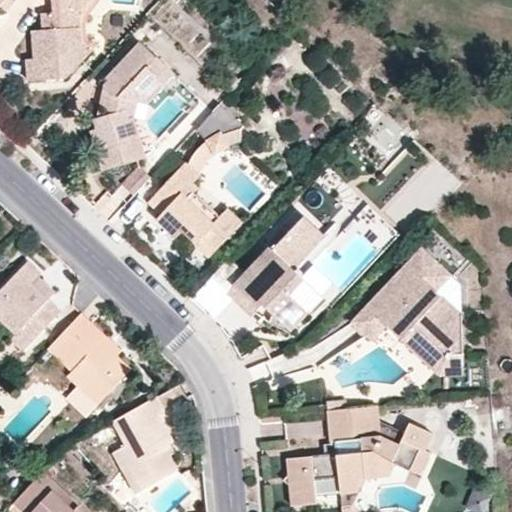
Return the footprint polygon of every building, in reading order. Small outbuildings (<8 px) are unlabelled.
[(82,43),(79,9),(87,0),(54,0),(55,11),(43,12),(44,28),(34,29),(36,58),(27,58),(29,79),(66,76),(90,51),(82,43)] [(148,65),(157,58),(140,42),(106,77),(108,80),(103,85),(113,96),(122,98),(120,111),(108,114),(94,119),(97,129),(92,131),(104,171),(148,157),(135,114),(127,112),(130,100),(139,101),(149,105),(168,84),(148,65)] [(176,76),(157,58),(148,65),(168,84),(176,76)] [(122,98),(113,96),(108,114),(120,111),(122,98)] [(135,114),(139,101),(130,100),(127,112),(135,114)] [(227,148),(219,134),(205,141),(213,156),(227,148)] [(213,156),(205,141),(192,154),(185,167),(196,178),(203,164),(213,156)] [(123,183),(135,194),(153,175),(141,164),(123,183)] [(185,167),(183,165),(148,203),(161,215),(159,217),(154,221),(174,240),(180,233),(193,245),(192,246),(207,260),(240,224),(225,210),(212,224),(211,225),(196,211),(191,216),(180,206),(186,199),(196,189),(190,184),(196,178),(185,167)] [(195,205),(192,203),(190,201),(186,199),(180,206),(191,216),(196,211),(211,225),(212,224),(210,219),(208,217),(206,215),(203,212),(201,210),(197,207),(195,205)] [(161,215),(148,203),(146,205),(159,217),(161,215)] [(292,228),(312,247),(330,229),(310,210),(292,228)] [(292,228),(278,244),(298,263),(312,247),(292,228)] [(276,310),(271,318),(273,319),(274,320),(276,320),(279,321),(281,322),(285,322),(287,323),(291,323),(295,323),(327,290),(296,262),(278,244),(276,242),(231,290),(252,309),(259,309),(266,301),(271,296),(279,305),(276,310)] [(373,340),(389,326),(401,312),(450,357),(464,356),(461,309),(443,294),(442,295),(439,290),(453,273),(423,247),(353,321),(373,340)] [(66,313),(49,298),(33,282),(39,276),(42,273),(29,261),(0,291),(0,317),(16,332),(10,339),(27,355),(66,313)] [(441,290),(459,306),(473,290),(455,274),(441,290)] [(55,291),(39,276),(33,282),(49,298),(55,291)] [(266,301),(276,310),(279,305),(271,296),(266,301)] [(103,341),(108,335),(83,312),(48,348),(73,371),(68,376),(78,385),(98,404),(132,368),(117,355),(103,341)] [(401,312),(389,326),(403,337),(401,339),(442,375),(465,374),(464,356),(450,357),(401,312)] [(103,341),(117,355),(123,348),(108,335),(103,341)] [(98,404),(78,385),(71,393),(90,411),(98,404)] [(158,394),(112,420),(125,443),(111,451),(122,470),(131,465),(143,488),(178,469),(171,454),(165,444),(170,441),(174,440),(159,412),(166,408),(158,394)] [(328,401),(329,410),(349,407),(347,398),(328,401)] [(380,405),(349,407),(329,410),(331,441),(336,440),(337,451),(288,456),(290,472),(285,478),(290,483),(292,505),(317,503),(316,479),(339,478),(342,492),(361,492),(369,478),(391,476),(397,464),(423,474),(432,453),(428,450),(435,434),(411,422),(406,432),(381,420),(380,405)] [(324,419),(286,420),(286,437),(324,436),(324,419)] [(165,444),(171,454),(176,451),(170,441),(165,444)] [(131,465),(122,470),(134,493),(143,488),(131,465)] [(87,511),(44,470),(13,501),(24,511),(87,511)]
